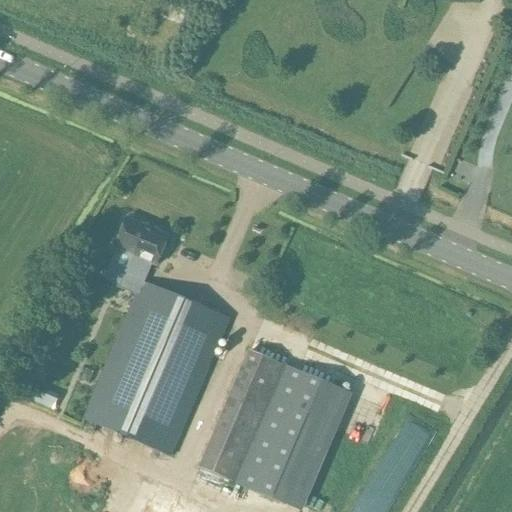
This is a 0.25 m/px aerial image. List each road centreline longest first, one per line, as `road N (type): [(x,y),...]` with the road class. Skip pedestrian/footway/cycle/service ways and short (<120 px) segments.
road 1 (tertiary): [(511,282),(0,61)]
road 2 (track): [(0,428),(13,409),(24,411),(123,456)]
